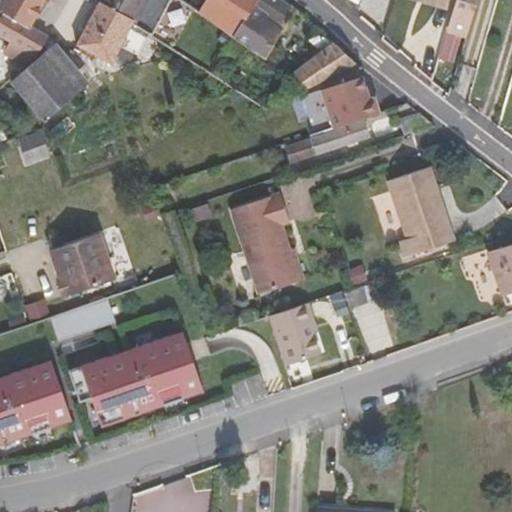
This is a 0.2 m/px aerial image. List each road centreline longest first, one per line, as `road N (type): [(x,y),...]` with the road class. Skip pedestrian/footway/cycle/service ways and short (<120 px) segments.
road 1 (tertiary): [(511,334),(111,474),(0,500)]
road 2 (residential): [(511,167),(305,0)]
